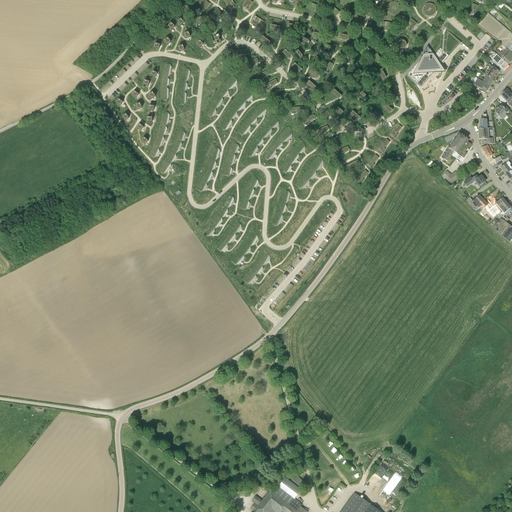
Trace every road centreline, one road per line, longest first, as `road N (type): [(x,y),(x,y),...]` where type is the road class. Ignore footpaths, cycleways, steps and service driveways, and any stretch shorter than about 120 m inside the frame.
road 1 (tertiary): [(122,417),(219,370),(272,333),(398,158),(464,121)]
road 2 (unclassified): [(0,131),(96,79),(180,0)]
road 3 (unclassified): [(122,417),(0,398)]
